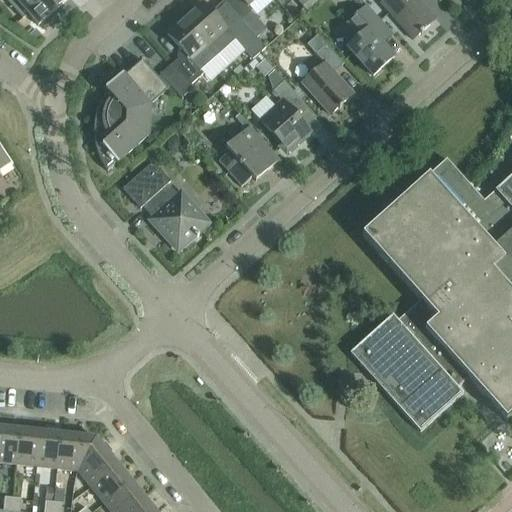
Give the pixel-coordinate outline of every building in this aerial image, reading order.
[(44,0),(4,0),(22,20),(27,15),(38,27),(55,11),(44,0)] [(44,0),(55,11),(67,0),(44,0)] [(256,0),(222,0),(221,1),(231,12),(240,22),(251,12),(247,8),(256,0)] [(297,0),(296,2),(304,11),(315,0),(297,0)] [(385,0),(380,5),(413,42),(436,21),(416,0),(385,0)] [(202,3),(184,19),(217,56),(234,41),(237,45),(250,33),(240,22),(231,12),(219,23),(202,3)] [(392,36),(366,8),(345,27),(357,40),(347,49),(372,78),(393,59),(381,46),(392,36)] [(217,56),(184,19),(166,35),(184,55),(172,65),(190,86),(203,75),(200,71),(217,56)] [(306,46),(315,56),(324,66),(302,85),(329,116),(353,96),(333,74),(343,66),(317,36),(306,46)] [(172,65),(157,78),(142,62),(124,78),(122,75),(105,91),(107,93),(150,107),(170,88),(181,101),(193,90),(190,86),(172,65)] [(281,103),(275,109),(265,98),(252,111),(261,121),(260,122),(288,154),(310,134),(293,114),(303,105),(284,83),(272,93),(281,103)] [(150,107),(107,93),(101,101),(97,110),(94,120),(93,130),(93,140),(95,150),(98,157),(101,163),(103,168),(107,173),(116,164),(117,165),(148,137),(150,107)] [(279,161),(249,128),(225,149),(229,153),(218,163),(241,189),(252,179),(255,183),(279,161)] [(0,174),(13,166),(0,146),(0,174)] [(392,316),(349,355),(420,434),(463,395),(457,390),(468,380),(473,386),(505,422),(511,415),(511,176),(496,191),(494,193),(483,203),(445,162),(361,237),(420,302),(397,322),(392,316)] [(153,219),(178,198),(167,186),(170,183),(152,164),(123,191),(140,210),(143,208),(153,219)] [(180,195),(178,198),(153,219),(153,220),(151,222),(177,252),(207,225),(180,195)] [(0,429),(0,431),(0,464),(17,467),(20,431),(0,429)] [(40,433),(20,431),(17,467),(37,469),(40,433)] [(61,435),(40,433),(37,469),(57,471),(61,435)] [(61,435),(57,471),(74,473),(78,437),(61,435)] [(96,439),(78,437),(74,473),(77,473),(79,475),(107,453),(96,439)] [(107,453),(79,475),(90,489),(118,466),(107,453)] [(131,483),(118,466),(90,489),(103,505),(131,483)] [(131,483),(103,505),(108,511),(127,511),(144,499),(131,483)] [(3,511),(11,511),(13,500),(4,499),(3,511)] [(154,511),(144,499),(127,511),(154,511)] [(19,511),(21,500),(13,500),(11,511),(19,511)] [(52,511),(53,504),(45,503),(43,511),(52,511)]
